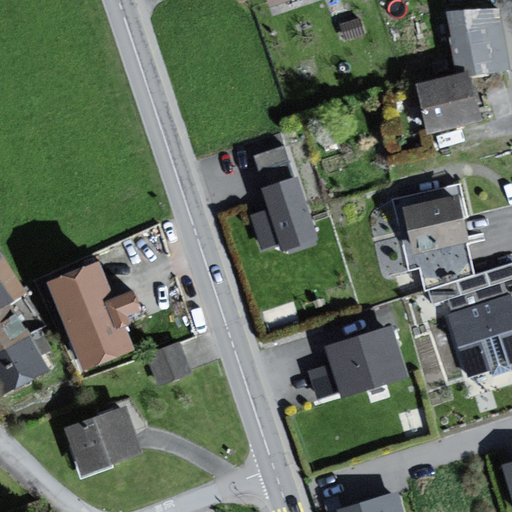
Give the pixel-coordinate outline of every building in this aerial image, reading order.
[(505,10),(463,14),(468,70),(510,66),(505,10)] [(365,18),(345,25),(350,38),(369,31),(365,18)] [(472,74),(423,86),(436,136),(484,124),(472,74)] [(298,156),(259,169),(272,207),(254,213),(267,252),(285,246),(288,255),(327,242),(298,156)] [(466,197),(410,209),(422,259),(478,247),(466,197)] [(98,261),(48,283),(85,370),(135,349),(125,327),(130,325),(126,316),(141,310),(132,288),(113,296),(98,261)] [(511,265),(434,291),(438,304),(455,298),(460,314),(453,316),(475,382),(511,369),(511,295),(480,305),(476,293),(511,281),(511,265)] [(0,306),(11,301),(16,299),(0,279),(0,306)] [(11,301),(0,306),(0,381),(5,390),(50,368),(31,334),(11,301)] [(400,327),(332,348),(348,398),(416,378),(400,327)] [(204,329),(185,334),(191,361),(210,357),(204,329)] [(190,370),(179,343),(149,355),(160,383),(190,370)] [(127,408),(68,427),(83,471),(142,451),(127,408)] [(406,511),(399,489),(338,508),(339,511),(406,511)]
